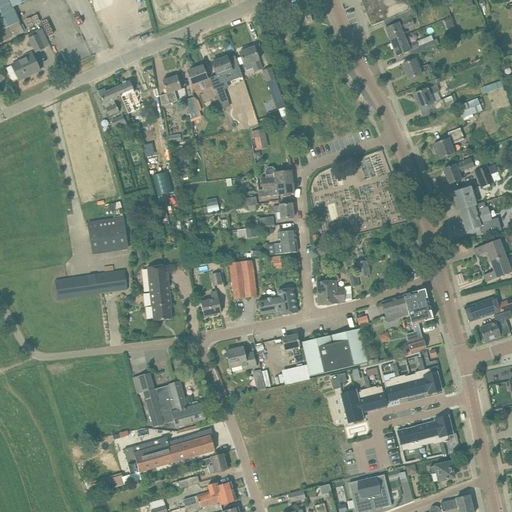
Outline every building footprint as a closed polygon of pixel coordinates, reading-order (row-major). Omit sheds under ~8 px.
[(0,0),(0,43),(12,37),(15,36),(24,32),(12,7),(27,0),(0,0)] [(396,17),(415,10),(414,8),(410,10),(406,0),(361,0),(371,25),(372,26),(396,17)] [(419,8),(415,10),(396,17),(398,23),(385,28),(391,41),(404,36),(401,30),(414,25),(412,19),(417,17),(417,16),(421,14),(419,8)] [(36,14),(24,20),(27,28),(40,22),(36,14)] [(310,15),(305,17),(307,23),(313,21),(310,15)] [(36,52),(44,48),(38,34),(29,38),(36,52)] [(404,36),(391,41),(397,57),(419,48),(421,53),(436,47),(433,40),(418,46),(416,41),(407,45),(404,36)] [(254,47),(239,52),(244,65),(252,63),(255,72),(262,69),(259,60),(254,47)] [(40,70),(32,53),(25,56),(26,58),(12,65),(19,80),(19,79),(27,76),(26,75),(30,73),(31,75),(40,70)] [(227,57),(212,63),(217,75),(209,78),(212,86),(214,90),(215,89),(221,87),(220,83),(228,80),(225,73),(232,70),(234,77),(242,74),(235,56),(228,59),(227,57)] [(419,68),(415,59),(402,65),(408,80),(422,74),(430,70),(428,64),(419,68)] [(203,66),(188,72),(193,85),(195,92),(212,86),(209,78),(209,77),(207,78),(203,66)] [(275,79),(270,68),(263,71),(267,82),(275,79)] [(0,88),(8,84),(2,74),(0,75),(0,88)] [(177,76),(162,81),(167,94),(160,96),(162,106),(178,101),(175,91),(182,89),(177,76)] [(116,87),(121,97),(126,95),(131,106),(139,103),(134,91),(130,81),(116,87)] [(502,87),(501,82),(482,88),(484,94),(502,87)] [(427,89),(414,94),(420,109),(424,117),(435,113),(435,112),(445,108),(446,109),(458,104),(454,94),(451,95),(451,96),(433,103),(430,95),(440,91),(437,85),(427,89)] [(230,106),(223,86),(221,87),(215,89),(223,109),(230,106)] [(121,97),(116,87),(106,92),(105,89),(99,92),(104,105),(105,105),(106,109),(109,116),(119,111),(114,100),(121,97)] [(196,101),(194,97),(187,100),(189,115),(191,120),(202,116),(199,111),(202,110),(198,100),(196,101)] [(478,100),(477,99),(458,106),(464,121),(474,117),(473,115),(482,111),(482,109),(485,107),(482,99),(478,100)] [(288,115),(279,118),(281,124),(290,121),(288,115)] [(127,125),(123,116),(111,121),(115,130),(127,125)] [(464,139),(460,128),(448,133),(450,138),(434,144),(440,159),(447,157),(448,159),(456,156),(451,145),(464,139)] [(264,129),(253,131),(257,150),(268,148),(264,129)] [(182,140),(181,133),(168,135),(170,142),(182,140)] [(269,135),(271,151),(279,150),(277,134),(269,135)] [(474,166),(471,159),(455,165),(443,169),(450,184),(461,180),(458,173),(474,166)] [(477,180),(492,174),(498,172),(495,165),(488,167),(488,166),(474,172),(477,180)] [(276,184),(293,183),(292,171),(276,172),(276,170),(273,167),(268,167),(265,171),(266,177),(261,178),(262,190),(276,189),(276,184)] [(151,175),(156,193),(171,189),(166,170),(151,175)] [(495,182),(492,174),(477,180),(480,188),(495,182)] [(276,189),(262,190),(259,190),(259,196),(283,194),(283,196),(291,196),(291,194),(294,193),(293,183),(276,184),(276,189)] [(475,205),(470,188),(453,193),(458,210),(462,208),(463,213),(462,214),(467,230),(480,226),(479,224),(491,221),(487,208),(486,208),(484,202),(475,205)] [(248,206),(256,205),(257,205),(256,197),(241,199),(237,200),(233,205),(234,208),(248,206)] [(208,213),(219,211),(218,205),(217,199),(206,201),(207,207),(203,208),(204,213),(208,212),(208,213)] [(279,206),(272,206),(273,213),(280,212),(281,219),(294,218),(292,204),(279,205),(279,206)] [(88,223),(93,255),(129,250),(124,217),(88,223)] [(274,226),(273,217),(259,218),(260,227),(274,226)] [(187,218),(182,219),(185,237),(190,236),(189,230),(194,229),(192,220),(187,221),(187,218)] [(244,229),(245,235),(245,237),(255,236),(254,227),(244,229)] [(281,243),(267,245),(268,255),(298,252),(295,231),(280,233),(281,243)] [(490,261),(505,256),(499,240),(473,250),(476,256),(487,252),(490,261)] [(505,256),(490,261),(494,272),(483,276),(485,282),(511,272),(505,256)] [(257,296),(252,261),(230,264),(234,299),(257,296)] [(358,273),(358,276),(369,274),(367,261),(356,263),(358,273)] [(167,265),(147,267),(152,307),(154,321),(172,319),(170,305),(171,304),(169,280),(168,272),(167,265)] [(125,271),(56,280),(56,281),(58,299),(128,289),(125,271)] [(222,284),(219,273),(212,275),(214,286),(222,284)] [(317,282),(318,296),(337,294),(337,295),(344,294),(344,287),(336,288),(336,282),(339,282),(338,277),(334,273),(328,274),(325,278),(326,281),(317,282)] [(358,276),(358,273),(348,275),(351,286),(359,284),(358,276)] [(406,274),(397,278),(398,282),(408,278),(406,274)] [(297,313),(293,288),(278,291),(279,296),(258,300),(261,314),(281,310),(282,315),(297,313)] [(409,313),(430,307),(425,289),(404,295),(404,296),(382,303),(387,321),(409,315),(409,313)] [(212,299),(201,302),(204,316),(221,312),(217,292),(211,293),(212,299)] [(337,294),(318,296),(319,305),(337,304),(337,303),(345,302),(352,300),(351,293),(344,294),(337,295),(337,294)] [(134,305),(135,301),(133,298),(129,296),(126,298),(125,301),(127,305),(130,307),(134,305)] [(465,307),(464,308),(469,322),(470,322),(511,307),(511,298),(497,304),(495,297),(465,308),(465,307)] [(409,313),(409,315),(414,333),(420,331),(418,323),(433,319),(430,307),(409,313)] [(511,316),(510,310),(494,316),(497,322),(480,328),(485,341),(510,333),(506,320),(511,317),(511,316)] [(297,335),(282,338),(285,349),(292,348),(296,362),(306,360),(310,375),(363,363),(359,345),(363,344),(360,331),(356,332),(356,330),(303,343),(303,345),(300,346),(297,335)] [(426,349),(423,338),(407,342),(410,353),(426,349)] [(243,347),(226,351),(230,368),(242,365),(243,370),(257,367),(253,353),(245,355),(243,347)] [(425,370),(422,370),(428,392),(428,394),(442,391),(437,372),(432,373),(431,368),(425,370)] [(415,374),(410,375),(416,395),(428,392),(422,370),(421,371),(415,372),(415,374)] [(192,405),(192,406),(187,408),(180,382),(169,384),(169,386),(154,390),(150,374),(139,377),(153,428),(164,425),(164,424),(174,421),(176,427),(205,419),(201,404),(199,404),(199,403),(197,402),(193,402),(192,405)] [(400,376),(397,377),(403,399),(408,397),(416,395),(410,375),(406,376),(405,375),(400,376)] [(390,380),(385,382),(390,402),(398,399),(398,400),(403,399),(397,377),(395,377),(389,379),(390,380)] [(370,388),(369,388),(374,409),(387,406),(382,386),(377,388),(376,386),(370,388)] [(361,392),(357,393),(362,413),(374,409),(369,388),(366,389),(360,390),(361,392)] [(356,390),(341,394),(348,423),(363,419),(362,413),(357,393),(356,390)] [(337,394),(329,396),(336,424),(345,421),(337,394)] [(448,416),(435,419),(435,421),(441,443),(443,442),(449,441),(448,435),(453,434),(448,416)] [(435,421),(423,425),(428,445),(433,443),(433,445),(439,443),(441,443),(435,421)] [(415,426),(410,427),(416,449),(418,449),(424,447),(424,446),(428,445),(423,425),(415,427),(415,426)] [(397,431),(400,442),(403,451),(408,450),(408,451),(414,450),(416,449),(410,427),(405,429),(406,429),(397,431)] [(166,437),(124,449),(131,472),(139,471),(139,472),(215,451),(214,449),(211,437),(213,437),(211,429),(197,433),(197,434),(168,442),(166,437)] [(223,454),(200,461),(202,467),(210,465),(210,463),(213,462),(215,472),(227,469),(223,454)] [(435,466),(429,467),(431,474),(435,473),(437,481),(439,481),(441,481),(444,481),(446,480),(446,479),(454,478),(454,476),(455,475),(454,470),(452,470),(451,462),(435,466)] [(414,463),(405,465),(407,474),(416,472),(414,463)] [(119,473),(103,478),(106,488),(122,483),(119,473)] [(198,476),(173,483),(175,490),(200,482),(198,476)] [(364,481),(371,511),(389,507),(387,501),(378,503),(376,495),(386,493),(382,476),(364,481)] [(87,482),(89,492),(106,488),(103,478),(87,482)] [(366,511),(371,511),(364,481),(347,485),(351,501),(360,499),(362,507),(353,509),(353,511),(366,511)] [(183,500),(185,506),(212,497),(211,495),(225,491),(225,492),(233,490),(231,482),(218,486),(217,483),(208,485),(210,492),(183,500)] [(319,487),(321,496),(332,493),(329,484),(319,487)] [(212,497),(185,506),(186,511),(192,511),(201,509),(201,507),(220,502),(221,505),(236,501),(233,490),(225,492),(225,491),(211,495),(212,497)] [(304,491),(303,490),(289,494),(291,502),(305,498),(304,491)] [(473,511),(470,496),(470,495),(469,495),(469,496),(456,499),(440,503),(442,510),(436,511),(473,511)] [(166,511),(167,511),(163,498),(150,503),(152,511),(166,511)] [(335,511),(332,501),(325,502),(327,511),(335,511)] [(326,511),(324,503),(314,506),(316,511),(326,511)]
